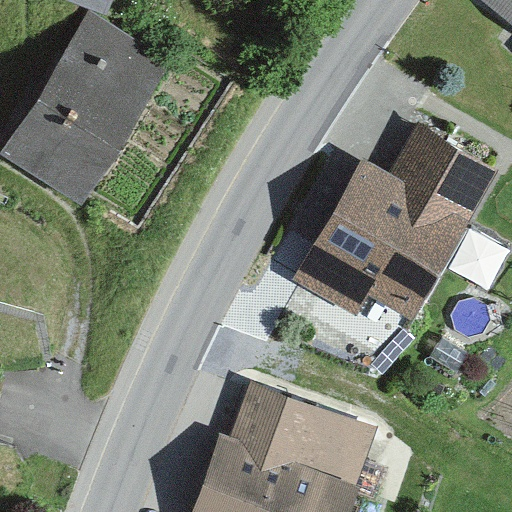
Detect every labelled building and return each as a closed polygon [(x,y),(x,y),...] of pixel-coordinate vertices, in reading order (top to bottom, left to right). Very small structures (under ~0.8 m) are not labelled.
[(72,0),(109,14),(114,0),(72,0)] [(511,0),(481,0),(511,23),(511,0)] [(92,16),(4,156),(84,205),(171,65),(92,16)] [(391,174),(363,158),(292,282),(357,319),(372,293),(414,317),(497,173),(418,127),(391,174)] [(229,437),(222,434),(192,511),(352,511),(362,489),(356,487),(378,429),(250,381),(229,437)]
